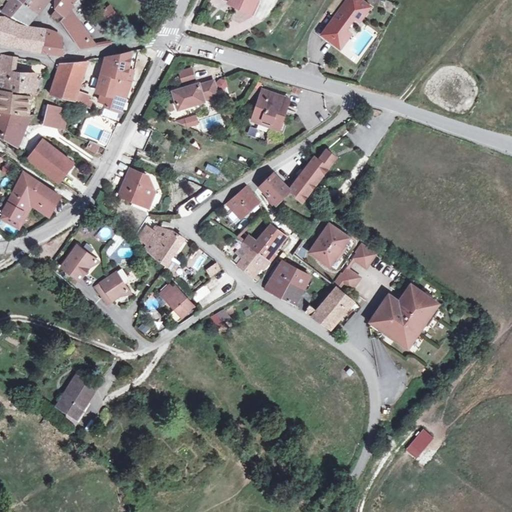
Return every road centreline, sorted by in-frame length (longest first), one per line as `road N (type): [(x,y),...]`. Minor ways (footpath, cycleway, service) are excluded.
road 1 (unclassified): [(357,94),(342,115),(191,226),(195,240),(248,289),(367,367),(372,436),(347,511)]
road 2 (unclassified): [(167,42),(133,124),(89,196),(33,242),(0,251)]
road 3 (residential): [(167,42),(357,94)]
road 4 (residential): [(0,48),(43,58),(167,42)]
road 5 (residential): [(357,94),(511,145)]
